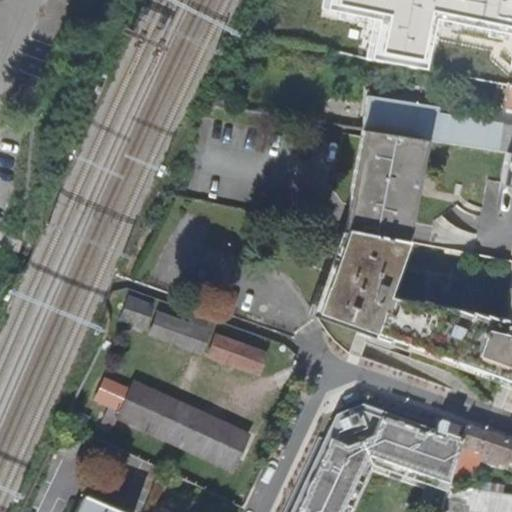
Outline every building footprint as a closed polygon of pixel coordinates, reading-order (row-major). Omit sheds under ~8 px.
[(351,0),(339,18),(366,35),(388,0),(351,0)] [(492,82),(511,84),(511,0),(484,0),(480,30),(470,29),(473,0),(388,0),(366,35),(364,57),(492,82)] [(511,84),(492,82),(487,104),(511,109),(511,125),(488,122),(486,124),(485,125),(481,124),(480,128),(463,125),(464,117),(422,111),(423,105),(352,94),(347,126),(408,137),(409,136),(511,151),(511,84)] [(486,124),(488,122),(464,117),(463,125),(480,128),(481,124),(485,125),(486,124)] [(391,240),(408,137),(350,127),(333,214),(332,229),(391,240)] [(511,198),(511,205),(503,262),(511,263),(511,153),(495,151),(487,183),(507,185),(505,198),(511,198)] [(434,306),(372,296),(392,240),(391,240),(332,229),(302,313),(511,388),(511,263),(503,262),(502,262),(497,321),(484,316),(484,318),(471,313),(470,315),(456,309),(456,312),(435,304),(434,306)] [(128,295),(119,317),(144,327),(153,305),(128,295)] [(149,333),(200,352),(210,321),(190,313),(187,323),(157,313),(149,333)] [(215,335),(207,355),(258,374),(265,354),(215,335)] [(115,416),(229,469),(244,436),(130,383),(127,390),(102,379),(93,398),(107,405),(99,422),(110,427),(115,416)] [(335,419),(290,511),(343,511),(368,462),(438,490),(440,484),(445,473),(456,440),(443,437),(446,429),(383,407),(380,415),(360,407),(335,419)] [(65,415),(62,423),(78,430),(80,425),(76,423),(77,421),(65,415)] [(511,443),(461,425),(456,440),(445,473),(466,476),(475,450),(482,453),(479,460),(491,465),(493,460),(500,463),(501,460),(511,464),(511,443)] [(81,439),(66,432),(57,450),(72,458),(81,439)] [(481,482),(472,490),(494,494),(503,486),(481,482)] [(438,490),(432,511),(459,511),(460,511),(466,511),(511,511),(511,496),(494,494),(472,490),(440,484),(438,490)] [(107,511),(80,500),(74,511),(107,511)]
